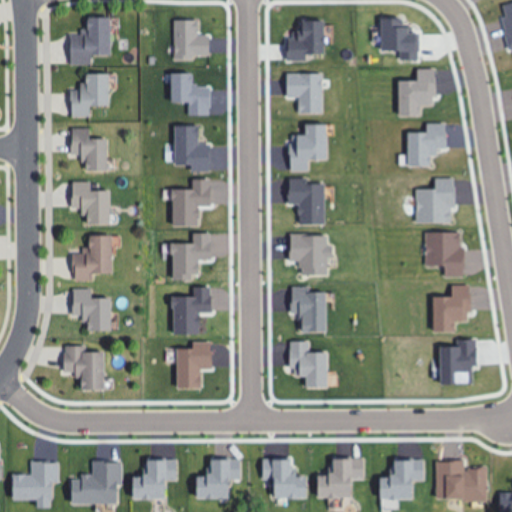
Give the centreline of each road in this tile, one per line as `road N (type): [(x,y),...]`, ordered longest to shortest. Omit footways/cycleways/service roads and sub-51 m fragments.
road 1 (residential): [(246,0),(254,419)]
road 2 (residential): [(20,0),(27,303),(0,377)]
road 3 (residential): [(459,15),(470,35),(511,299)]
road 4 (residential): [(6,368),(29,405),(55,420),(254,419)]
road 5 (residential): [(511,418),(254,419)]
